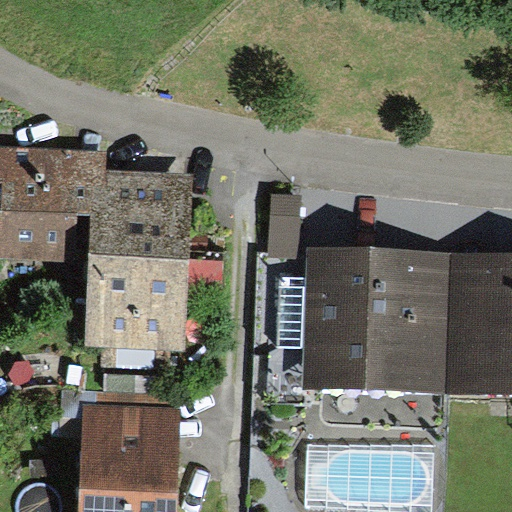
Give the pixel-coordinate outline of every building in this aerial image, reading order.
[(106,157),(0,150),(0,206),(1,206),(0,227),(0,263),(73,267),(74,248),(90,248),(93,191),(104,192),(105,175),(106,157)] [(89,348),(188,352),(193,177),(105,175),(104,192),(94,191),(90,248),(89,348)] [(306,395),(449,398),(453,261),(311,257),(306,395)] [(511,262),(453,261),(449,398),(511,400),(511,262)] [(87,407),(82,511),(177,511),(182,411),(87,407)]
